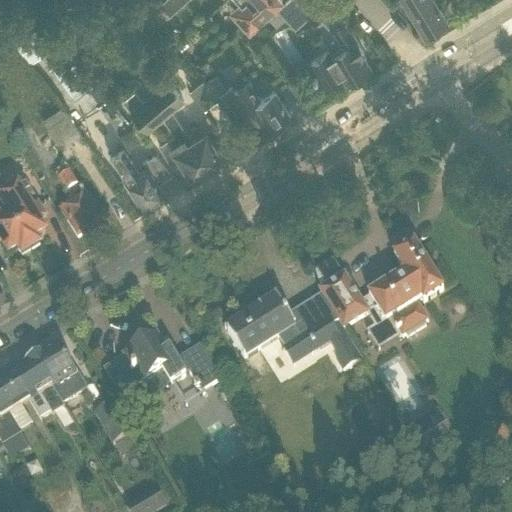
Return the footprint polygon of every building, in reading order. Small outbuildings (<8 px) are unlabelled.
[(161,0),(159,2),(171,14),(171,15),(187,0),(161,0)] [(235,0),(241,7),(234,13),(249,30),(268,13),(270,16),(284,3),(281,0),(235,0)] [(310,0),(287,0),(284,3),(270,16),(269,16),(276,24),(285,16),(292,25),(298,20),(300,22),(302,21),(317,7),(310,0)] [(404,0),(425,34),(447,20),(434,0),(404,0)] [(171,14),(159,2),(152,9),(163,21),(171,14)] [(45,22),(17,43),(31,62),(48,50),(43,43),(54,35),(45,22)] [(345,48),(332,56),(328,51),(309,63),(315,73),(312,74),(315,78),(317,77),(323,86),(341,75),(347,83),(370,68),(361,54),(364,52),(347,26),(345,27),(343,24),(334,30),(345,48)] [(177,44),(175,46),(180,51),(182,50),(188,44),(183,38),(177,44)] [(216,76),(207,81),(239,118),(246,114),(250,121),(257,116),(266,131),(290,116),(273,90),(259,98),(249,82),(233,91),(230,87),(225,90),(216,76)] [(134,93),(123,103),(146,129),(162,115),(174,134),(158,144),(173,167),(182,161),(192,179),(204,172),(204,171),(204,170),(204,169),(204,168),(206,167),(207,167),(208,167),(208,168),(209,168),(210,168),(224,159),(206,131),(187,143),(168,111),(182,98),(168,82),(143,103),(134,93)] [(209,86),(195,98),(204,110),(219,98),(209,86)] [(60,107),(41,119),(59,146),(61,145),(80,132),(60,107)] [(122,150),(110,157),(142,207),(163,193),(157,183),(172,174),(155,154),(143,162),(147,168),(138,174),(122,150)] [(94,211),(83,194),(67,168),(58,174),(59,176),(56,178),(58,182),(57,182),(72,206),(61,213),(78,239),(99,226),(91,212),(94,211)] [(45,219),(39,209),(23,184),(0,198),(0,201),(11,219),(10,219),(31,252),(40,247),(35,240),(45,234),(38,224),(45,219)] [(31,252),(10,219),(2,224),(0,221),(0,247),(1,247),(8,257),(18,251),(22,258),(31,252)] [(414,246),(394,258),(405,275),(383,289),(380,287),(371,293),(371,296),(369,298),(370,300),(362,305),(344,277),(319,292),(344,332),(368,316),(377,330),(392,320),(395,324),(393,325),(402,340),(428,324),(419,309),(417,310),(415,306),(421,302),(423,305),(443,293),(414,246)] [(261,313),(227,334),(244,361),(278,340),(284,350),(285,352),(305,340),(303,337),(308,333),(320,352),(329,346),(339,362),(337,363),(339,366),(358,354),(324,300),(319,303),(317,300),(288,318),(287,316),(276,298),(258,309),(261,313)] [(152,427),(139,407),(186,378),(169,352),(165,354),(155,338),(139,348),(136,348),(133,348),(130,350),(128,352),(127,355),(104,370),(143,433),(152,427)] [(57,348),(34,362),(62,408),(87,392),(76,374),(74,376),(67,365),(57,348)] [(203,349),(181,362),(201,393),(222,380),(203,349)] [(34,362),(13,375),(30,404),(41,421),(51,415),(52,417),(54,416),(64,431),(73,426),(63,410),(62,408),(34,362)] [(24,408),(7,378),(0,383),(0,423),(18,452),(27,446),(9,417),(24,408)] [(112,447),(115,446),(130,437),(112,405),(95,415),(112,447)] [(511,419),(507,417),(494,442),(505,448),(511,433),(511,419)] [(411,422),(403,427),(406,432),(405,432),(414,446),(419,453),(427,447),(411,422)] [(18,452),(0,423),(0,444),(9,458),(18,452)] [(405,432),(396,438),(405,452),(414,446),(405,432)] [(124,511),(159,511),(164,509),(155,494),(124,511)]
